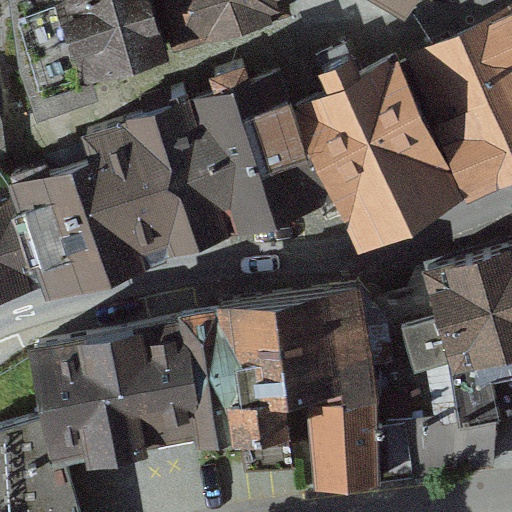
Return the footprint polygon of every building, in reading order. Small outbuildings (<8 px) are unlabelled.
[(40,105),(94,85),(88,66),(164,44),(151,0),(15,0),(23,53),(40,105)] [(161,0),(174,41),(286,7),(283,0),(161,0)] [(511,8),(400,61),(462,186),(511,163),(511,8)] [(331,86),(297,101),(330,182),(356,232),(462,186),(400,61),(396,53),(360,71),(352,56),(344,40),(317,53),(331,86)] [(330,182),(297,101),(291,103),(279,68),(264,73),(250,79),(243,58),(216,67),(222,86),(188,97),(227,215),(330,182)] [(141,110),(106,121),(123,171),(169,156),(184,228),(227,215),(188,97),(183,82),(172,86),(176,100),(141,110)] [(96,152),(17,176),(46,272),(184,228),(169,156),(123,171),(106,121),(88,126),(92,139),(96,152)] [(0,168),(0,285),(33,275),(13,212),(0,168)] [(424,280),(409,285),(418,318),(407,321),(411,366),(430,362),(438,414),(408,418),(414,472),(487,462),(492,456),(487,414),(496,413),(489,375),(511,370),(511,235),(428,260),(424,280)] [(361,280),(261,292),(273,383),(319,378),(329,477),(378,473),(378,476),(414,472),(408,418),(375,420),(373,362),(392,359),(393,368),(411,366),(407,321),(418,318),(409,285),(383,295),(377,301),(361,280)] [(219,298),(220,306),(222,306),(238,427),(242,427),(247,460),(291,458),(284,413),(270,414),(268,398),(259,399),(257,385),(273,383),(261,292),(219,298)] [(238,427),(222,306),(220,306),(35,337),(49,410),(59,452),(63,452),(140,439),(140,437),(200,427),(200,432),(238,427)] [(59,452),(49,410),(0,423),(0,511),(79,511),(63,452),(59,452)]
